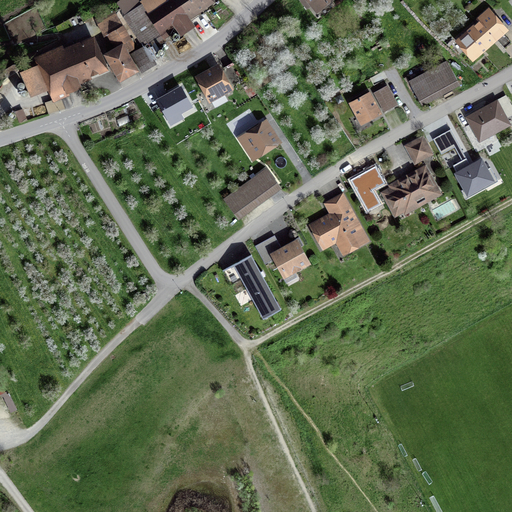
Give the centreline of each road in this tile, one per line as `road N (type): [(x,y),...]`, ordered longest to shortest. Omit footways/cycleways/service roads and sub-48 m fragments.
road 1 (residential): [(59,121),(169,291),(367,151),(511,73)]
road 2 (track): [(511,202),(247,343)]
road 3 (tertiary): [(265,0),(211,46),(136,90),(59,121)]
road 4 (track): [(0,444),(30,432),(169,291)]
